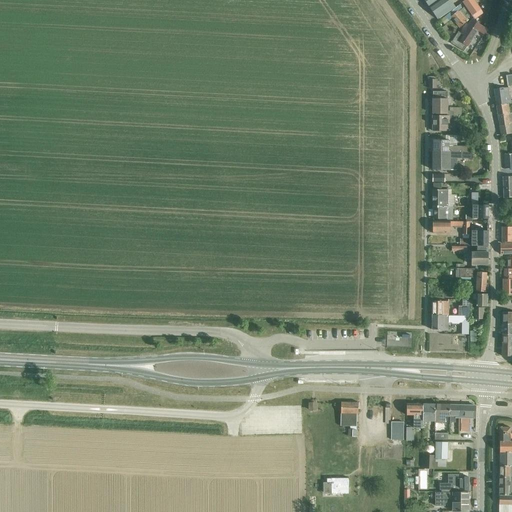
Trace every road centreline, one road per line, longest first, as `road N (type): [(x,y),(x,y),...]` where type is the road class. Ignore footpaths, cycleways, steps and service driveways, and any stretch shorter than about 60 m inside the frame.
road 1 (residential): [(51,407),(238,415),(266,370)]
road 2 (residential): [(266,370),(257,343),(230,333),(56,327)]
road 3 (tertiary): [(494,305),(494,148),(474,89)]
road 4 (primary): [(485,376),(266,370)]
road 5 (primary): [(116,365),(193,383),(234,382),(266,370)]
road 6 (primary): [(266,370),(196,356),(116,365)]
